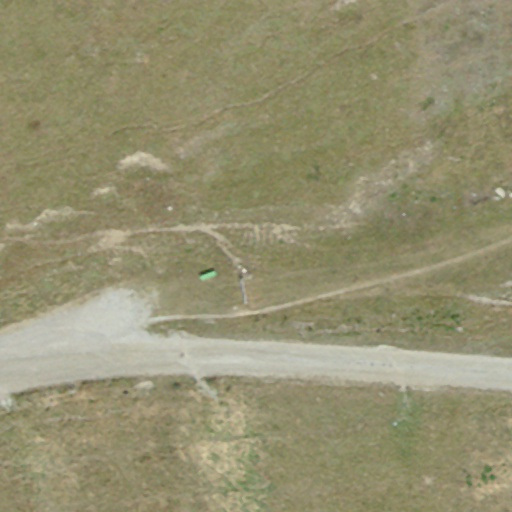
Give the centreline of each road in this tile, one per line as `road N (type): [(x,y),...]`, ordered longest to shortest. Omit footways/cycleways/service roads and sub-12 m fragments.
road 1 (track): [(511,228),(359,288),(209,292),(0,371)]
road 2 (track): [(0,379),(71,364),(216,361),(511,379)]
